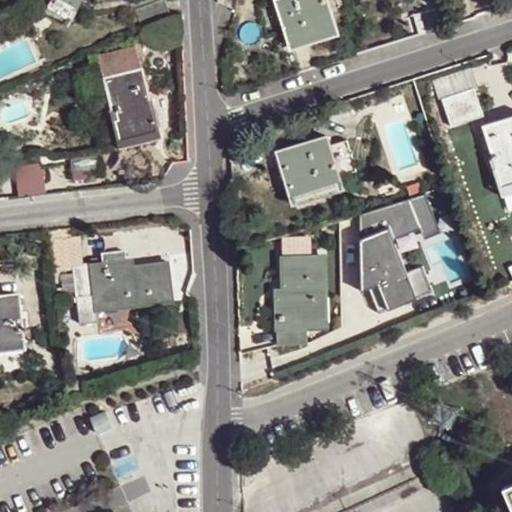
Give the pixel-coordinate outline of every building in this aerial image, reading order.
[(150,0),(136,5),(144,28),(173,16),(167,0),(150,0)] [(277,0),(276,1),(289,44),(337,29),(326,0),(277,0)] [(337,29),(289,44),(293,55),(341,40),(337,29)] [(114,124),(118,143),(158,134),(143,64),(98,74),(106,107),(110,106),(114,124)] [(445,124),(481,118),(476,89),(440,94),(445,124)] [(511,118),(502,122),(483,128),(485,136),(480,138),(493,174),(498,173),(504,188),(505,192),(511,189),(511,118)] [(327,139),(278,155),(293,201),(342,185),(340,180),(356,174),(347,145),(330,149),(327,139)] [(66,154),(68,170),(98,168),(96,151),(66,154)] [(349,216),(378,311),(432,294),(423,265),(405,270),(395,236),(422,228),(425,238),(440,233),(427,192),(349,216)] [(323,257),(284,258),(285,296),(280,297),(281,344),(309,343),(310,328),(325,327),(323,257)] [(98,261),(74,265),(77,295),(93,294),(94,304),(127,300),(128,307),(172,301),(167,262),(123,266),(123,258),(98,261)] [(0,344),(22,342),(18,293),(0,295),(0,344)] [(421,459),(303,511),(373,511),(433,486),(421,459)] [(511,483),(503,488),(511,508),(511,483)]
